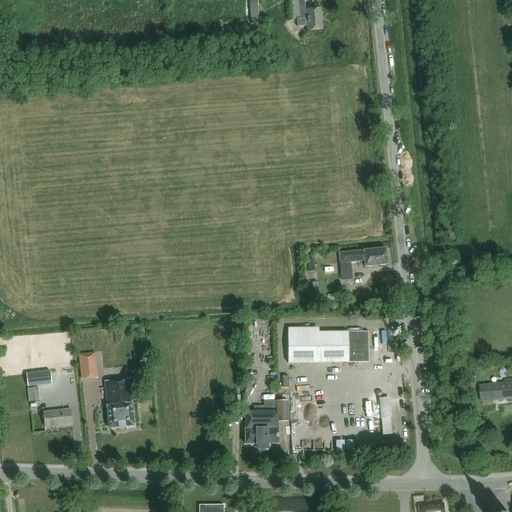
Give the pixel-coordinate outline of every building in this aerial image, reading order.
[(306,33),(321,31),(319,11),(305,12),(304,2),(291,3),(292,21),(295,21),(296,29),(306,28),(306,33)] [(339,253),(340,264),(364,261),(365,267),(388,265),(386,248),(339,253)] [(287,333),(288,364),(368,363),(368,332),(319,333),(288,333),(287,333)] [(96,361),(80,363),(82,380),(98,378),(96,361)] [(50,371),(26,374),(28,387),(52,384),(50,371)] [(106,407),(109,429),(134,426),(132,404),(131,404),(128,380),(104,382),(107,407),(106,407)] [(483,402),(483,404),(493,403),(493,401),(511,399),(511,380),(505,381),(505,384),(480,386),(481,402),(483,402)] [(248,396),(252,385),(247,384),(244,394),(248,396)] [(28,388),(29,402),(40,401),(39,387),(28,388)] [(380,396),(382,434),(393,434),(391,396),(380,396)] [(287,422),(287,401),(276,401),(276,402),(263,402),(264,407),(254,407),(254,412),(245,413),(245,429),(245,445),(255,445),(259,450),(264,450),(268,445),(278,444),(278,429),(277,429),(277,423),(287,422)] [(70,410),(43,413),(44,428),(72,425),(70,410)] [(336,451),(355,451),(354,440),(336,440),(336,451)]
